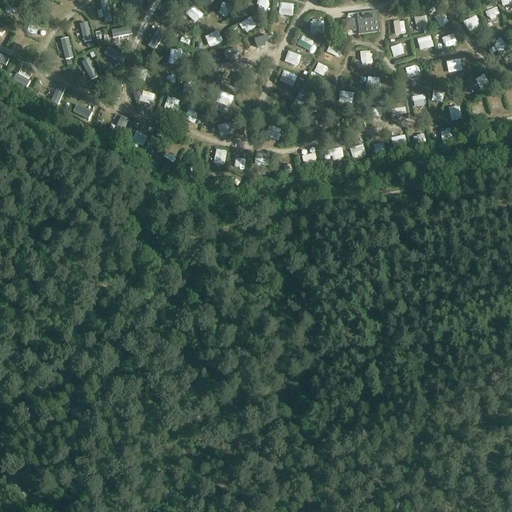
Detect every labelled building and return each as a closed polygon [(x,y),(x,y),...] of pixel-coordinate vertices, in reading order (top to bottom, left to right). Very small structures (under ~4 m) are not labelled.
[(269,1),(258,0),(257,13),(268,14),(269,1)] [(511,0),(499,0),(502,8),(507,6),(509,14),(511,12),(511,0)] [(141,1),(122,3),(122,11),(142,9),(141,1)] [(174,1),(164,18),(170,21),(180,5),(174,1)] [(108,2),(100,3),(105,23),(112,21),(108,2)] [(274,18),(292,19),(293,3),(275,2),(274,18)] [(223,19),(232,12),(226,4),(216,11),(223,19)] [(193,5),(184,13),(195,24),(203,17),(193,5)] [(487,22),(499,17),(496,8),(484,13),(487,22)] [(360,35),(380,33),(378,12),(348,15),(348,16),(357,15),(360,35)] [(438,29),(448,25),(444,15),(434,19),(438,29)] [(250,18),(238,25),(244,35),(256,28),(250,18)] [(416,31),(425,29),(423,18),(414,19),(416,31)] [(463,22),(467,33),(479,28),(475,18),(463,22)] [(403,22),(392,24),(394,37),(405,36),(403,22)] [(323,23),(309,23),(309,34),(323,34),(323,23)] [(88,24),(80,25),(84,43),(92,41),(88,24)] [(127,29),(112,31),(113,39),(128,36),(127,29)] [(159,29),(148,47),(155,51),(165,33),(159,29)] [(208,49),(221,43),(217,32),(203,38),(208,49)] [(252,39),(254,46),(264,42),(262,35),(252,39)] [(309,52),(313,42),(301,37),(296,47),(309,52)] [(447,50),(455,47),(451,37),(443,40),(447,50)] [(416,41),(419,52),(432,49),(430,38),(416,41)] [(68,39),(61,41),(66,60),(73,59),(68,39)] [(329,45),(325,54),(338,59),(342,51),(329,45)] [(389,49),(392,59),(403,55),(400,45),(389,49)] [(108,48),(105,54),(123,64),(126,57),(108,48)] [(261,52),(249,55),(252,67),(264,64),(261,52)] [(370,52),(359,53),(360,67),(372,66),(370,52)] [(207,62),(217,59),(215,53),(205,56),(207,62)] [(283,63),(296,68),(300,57),(287,53),(283,63)] [(0,55),(0,63),(7,67),(10,60),(0,55)] [(89,60),(83,63),(91,81),(98,77),(89,60)] [(447,75),(461,73),(460,61),(446,63),(447,75)] [(322,78),(326,68),(317,64),(313,74),(322,78)] [(283,71),(278,82),(292,88),(296,78),(283,71)] [(17,74),(13,81),(26,89),(30,82),(17,74)] [(480,91),(489,86),(484,75),(474,80),(480,91)] [(379,93),(379,78),(360,78),(361,93),(379,93)] [(115,79),(113,94),(121,95),(122,80),(115,79)] [(59,85),(51,103),(58,106),(66,88),(59,85)] [(151,106),(154,95),(141,92),(138,103),(151,106)] [(217,103),(229,108),(233,98),(221,93),(217,103)] [(338,104),(353,104),(353,93),(338,93),(338,104)] [(488,97),(492,111),(501,108),(497,95),(488,97)] [(178,111),(178,101),(165,100),(165,110),(178,111)] [(473,116),(482,112),(478,103),(469,107),(473,116)] [(77,106),(74,113),(89,120),(92,113),(77,106)] [(448,109),(450,121),(460,119),(458,107),(448,109)] [(383,109),(374,109),(375,118),(383,118),(383,109)] [(188,110),(183,119),(193,124),(198,115),(188,110)] [(122,117),(113,136),(119,139),(129,120),(122,117)] [(219,137),(232,134),(230,123),(216,126),(219,137)] [(280,138),(283,131),(269,126),(265,137),(277,142),(279,138),(280,138)] [(143,148),(147,132),(136,129),(132,145),(143,148)] [(450,142),(450,131),(440,131),(440,142),(450,142)] [(426,144),(425,135),(414,136),(415,146),(426,144)] [(392,150),(406,148),(404,137),(391,139),(392,150)] [(350,148),(351,159),(364,159),(363,147),(350,148)] [(224,166),(226,152),(215,150),(213,165),(224,166)] [(330,159),(330,162),(342,162),(342,150),(328,150),(329,159),(330,159)] [(165,154),(163,159),(172,164),(175,159),(165,154)] [(254,155),(254,166),(266,167),(266,155),(254,155)] [(303,167),(316,166),(314,155),(301,157),(303,167)] [(243,171),(245,161),(230,158),(228,168),(243,171)] [(290,166),(283,167),(284,176),(291,176),(290,166)]
